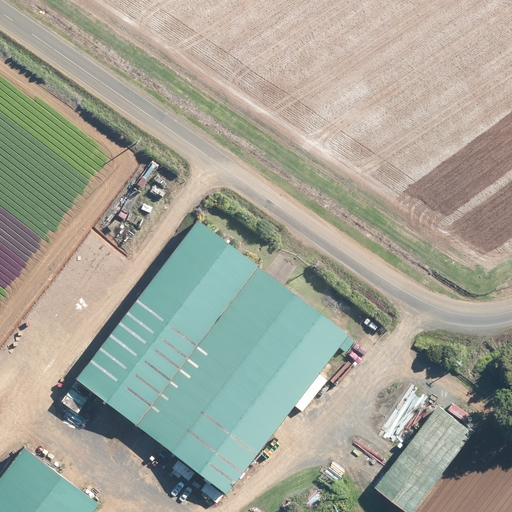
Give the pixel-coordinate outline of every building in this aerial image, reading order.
[(349,321),(195,207),(76,367),(229,481),(349,321)] [(87,402),(72,389),(62,401),(77,414),(87,402)] [(470,418),(436,391),(374,470),(408,496),(470,418)] [(314,422),(305,412),(294,421),(303,432),(314,422)] [(0,511),(78,511),(94,491),(19,434),(0,459),(0,511)]
